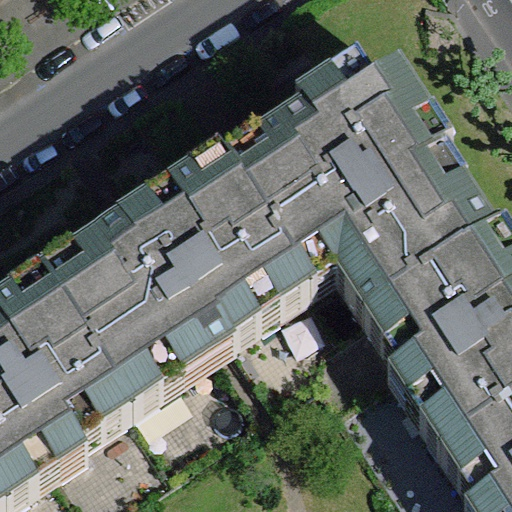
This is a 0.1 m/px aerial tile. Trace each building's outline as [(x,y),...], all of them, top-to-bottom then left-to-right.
[(0,0),(0,19),(0,16),(0,6),(10,0),(0,0)] [(364,335),(500,248),(448,168),(455,163),(403,86),(376,102),(361,78),(296,119),(304,130),(226,179),(313,310),(338,294),(364,335)] [(313,310),(226,179),(219,169),(41,289),(135,432),(313,310)] [(442,471),(511,424),(511,265),(500,248),(364,335),(399,386),(391,391),(442,471)] [(135,432),(41,289),(0,315),(0,508),(2,511),(33,511),(92,475),(86,465),(135,432)] [(511,511),(511,424),(442,471),(469,511),(511,511)]
